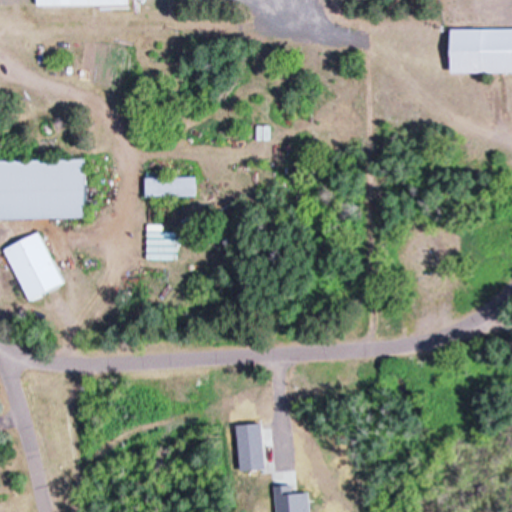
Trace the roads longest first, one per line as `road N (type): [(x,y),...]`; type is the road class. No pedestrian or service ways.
road 1 (residential): [(511,291),(479,324),(408,345),(96,367),(6,362)]
road 2 (track): [(362,349),(371,328),(364,0)]
road 3 (residential): [(0,351),(41,511)]
